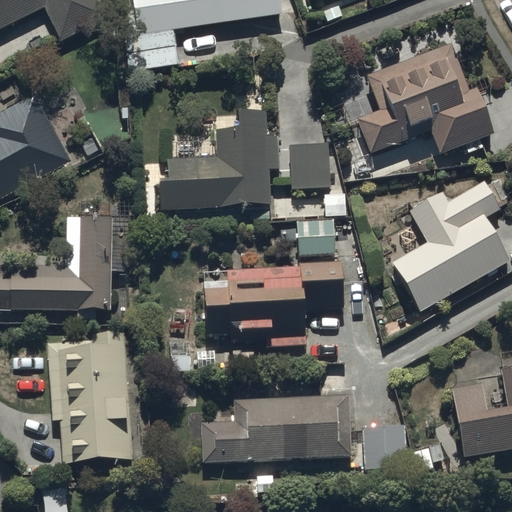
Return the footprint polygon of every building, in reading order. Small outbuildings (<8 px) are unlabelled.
[(0,0),(0,27),(45,6),(61,39),(107,17),(98,0),(0,0)] [(120,0),(129,68),(181,61),(177,28),(284,14),(282,0),(120,0)] [(455,40),(366,73),(378,108),(360,115),(371,149),(432,128),(440,152),(496,132),(480,86),(472,89),(455,40)] [(40,93),(0,112),(0,202),(76,165),(40,93)] [(216,158),(171,158),(171,176),(162,176),(162,208),(271,208),(271,166),(280,166),(280,134),(270,134),(270,108),(240,108),(240,123),(216,123),(216,158)] [(330,140),(292,141),(293,189),(330,188),(330,140)] [(443,190),(410,208),(427,239),(390,259),(418,310),(511,259),(511,257),(489,215),(502,208),(487,179),(449,200),(443,190)] [(127,244),(113,244),(113,214),(69,213),(68,263),(0,261),(0,309),(76,311),(76,317),(98,317),(98,305),(111,305),(112,268),(126,269),(127,244)] [(335,218),(297,219),(299,255),(336,254),(335,218)] [(229,287),(205,288),(206,333),(230,333),(230,338),(266,337),(267,345),(308,344),(307,309),(345,308),(344,260),(300,261),(300,265),(228,267),(229,287)] [(129,329),(93,330),(94,341),(50,342),(52,420),(62,419),(63,460),(133,458),(129,329)] [(486,382),(453,387),(465,453),(511,444),(511,362),(503,364),(510,403),(490,406),(486,382)] [(204,424),(206,465),(352,457),(349,398),(238,404),(239,422),(204,424)] [(405,422),(364,423),(365,468),(406,467),(405,422)]
